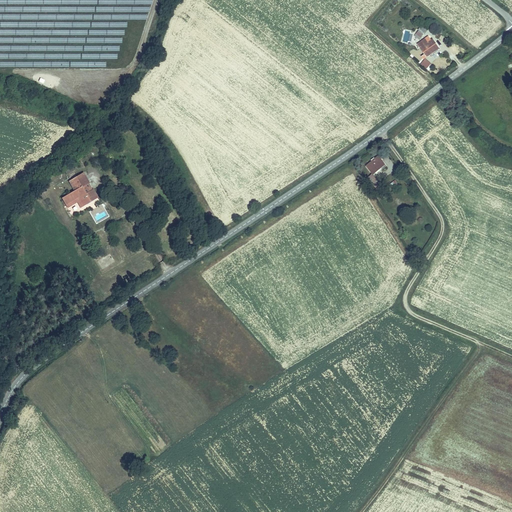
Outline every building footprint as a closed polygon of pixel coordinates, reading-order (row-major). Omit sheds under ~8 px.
[(418,28),(419,30),(417,32),(421,36),(427,28),(421,24),(418,28)] [(417,41),(421,36),(417,32),(412,38),(417,41)] [(423,52),(429,48),(431,52),(439,47),(434,40),(430,43),(427,38),(418,43),(423,52)] [(420,64),(427,69),(431,63),(425,59),(420,64)] [(378,155),(365,165),(372,174),(385,164),(378,155)] [(75,159),(69,162),(72,168),(78,165),(75,159)] [(73,169),(72,168),(69,162),(62,167),(65,173),(73,169)] [(83,206),(98,197),(93,189),(87,192),(83,186),(90,182),(84,171),(68,180),(74,190),(62,198),(66,204),(79,197),(83,206)] [(374,188),(379,184),(372,175),(367,179),(374,188)] [(83,206),(79,197),(66,204),(68,208),(77,202),(80,208),(83,206)]
